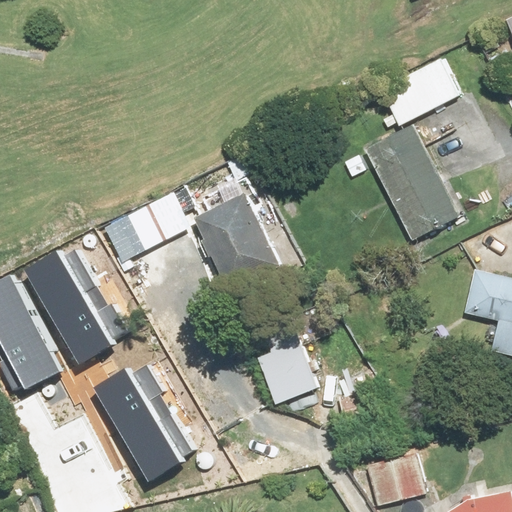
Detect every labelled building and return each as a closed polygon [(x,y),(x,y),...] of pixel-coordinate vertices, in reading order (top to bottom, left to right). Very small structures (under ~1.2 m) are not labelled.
[(452,52),(389,84),(410,124),(473,93),(452,52)] [(423,121),(374,145),(423,239),(471,214),(423,121)] [(259,183),(202,212),(240,286),(297,256),(259,183)] [(81,247),(29,280),(86,368),(138,335),(81,247)] [(511,276),(476,269),(467,313),(501,320),(495,349),(511,352),(511,276)] [(22,279),(0,290),(0,336),(28,390),(69,368),(22,279)] [(308,314),(260,335),(290,403),(338,381),(308,314)] [(143,360),(91,394),(147,482),(199,449),(143,360)] [(426,448),(374,461),(383,503),(435,490),(426,448)] [(511,511),(511,489),(477,491),(444,511),(511,511)]
